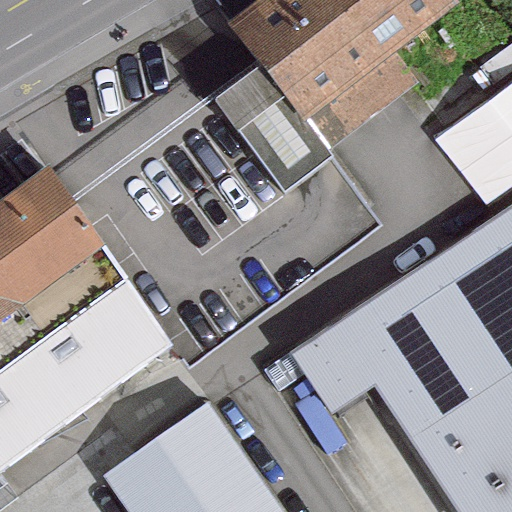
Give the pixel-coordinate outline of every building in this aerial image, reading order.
[(440,0),(289,0),(238,39),(295,116),(443,3),(440,0)] [(487,206),(511,187),(511,90),(441,144),(487,206)] [(49,179),(0,215),(0,473),(81,413),(167,350),(122,283),(123,282),(51,179),(49,179)] [(511,511),(511,226),(304,362),(341,419),(387,389),(466,511),(511,511)] [(280,511),(206,404),(103,475),(129,511),(280,511)]
